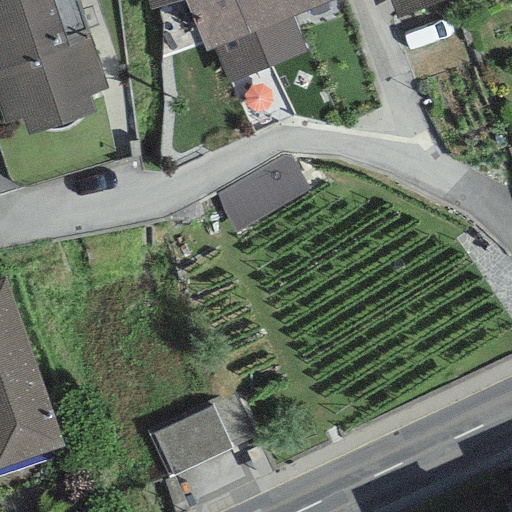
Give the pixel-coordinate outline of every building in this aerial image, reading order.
[(54,0),(0,0),(0,112),(3,123),(20,117),(25,132),(97,109),(91,91),(106,87),(88,29),(66,36),(54,0)] [(187,0),(205,45),(215,41),(228,78),(304,49),(290,11),(316,0),(187,0)] [(390,0),(398,18),(442,0),(390,0)] [(7,274),(0,276),(0,462),(65,441),(7,274)] [(209,398),(212,404),(232,447),(260,434),(238,385),(209,398)] [(212,404),(154,432),(173,474),(232,447),(212,404)]
